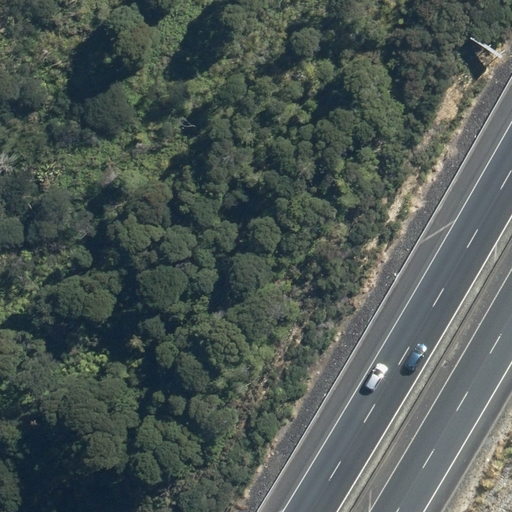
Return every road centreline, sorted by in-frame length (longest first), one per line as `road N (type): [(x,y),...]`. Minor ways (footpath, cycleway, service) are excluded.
road 1 (motorway): [(309,511),(511,169)]
road 2 (motorway): [(511,314),(395,511)]
